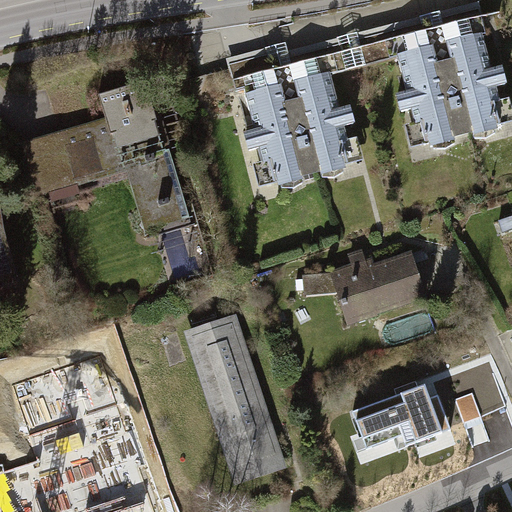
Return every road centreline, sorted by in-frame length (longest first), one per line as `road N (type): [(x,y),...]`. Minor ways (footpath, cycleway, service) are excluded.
road 1 (secondary): [(0,27),(162,0)]
road 2 (residential): [(398,511),(511,464)]
